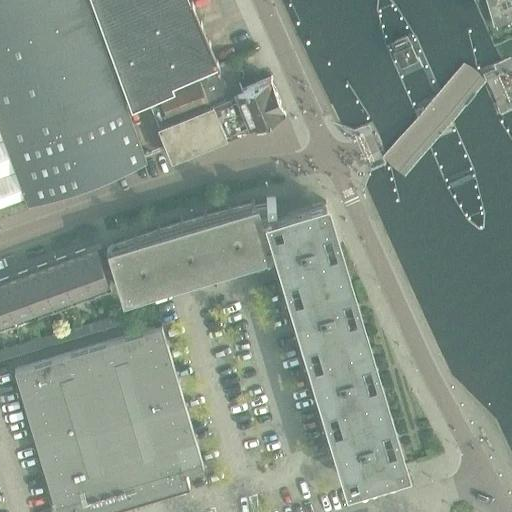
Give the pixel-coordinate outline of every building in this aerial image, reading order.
[(511,0),(480,0),(493,28),(507,22),(511,19),(511,0)] [(396,48),(394,49),(400,64),(403,62),(414,58),(414,57),(417,56),(410,42),(408,43),(405,38),(394,43),(396,48)] [(275,206),(276,206),(275,197),(266,197),(266,205),(255,208),(255,206),(254,206),(253,201),(251,201),(251,200),(230,205),(230,207),(228,207),(227,206),(206,212),(207,213),(204,214),(204,212),(183,218),(183,220),(181,220),(180,219),(159,226),(160,227),(157,228),(157,226),(136,233),(137,234),(134,235),(134,234),(116,240),(113,241),(113,243),(111,243),(113,248),(126,292),(268,249),(265,240),(275,237),(284,234),(278,215),(275,206)] [(275,237),(290,284),(345,267),(341,253),(340,254),(337,246),(329,249),(322,227),(331,224),(329,217),(330,216),(326,201),(278,215),(284,234),(275,237)] [(0,282),(0,329),(112,289),(97,247),(0,282)] [(345,267),(290,284),(309,350),(365,333),(361,319),(359,319),(357,312),(348,314),(342,293),(351,290),(348,282),(350,282),(345,267)] [(121,314),(105,319),(108,327),(124,322),(121,314)] [(98,321),(81,326),(84,334),(100,329),(98,321)] [(56,510),(58,509),(56,504),(73,499),(76,511),(100,511),(190,485),(184,466),(201,461),(202,466),(204,466),(162,325),(14,369),(56,510)] [(81,326),(65,331),(68,339),(84,334),(81,326)] [(58,333),(41,338),(44,346),(60,341),(58,333)] [(368,348),(369,348),(365,333),(309,350),(329,416),(385,399),(380,384),(379,385),(377,377),(368,380),(362,358),(370,356),(368,348)] [(41,338),(25,343),(28,351),(44,346),(41,338)] [(18,345),(2,350),(4,358),(20,353),(18,345)] [(390,421),(387,413),(389,413),(385,399),(329,416),(349,482),(405,465),(400,450),(398,450),(396,443),(388,445),(381,423),(390,421)]
